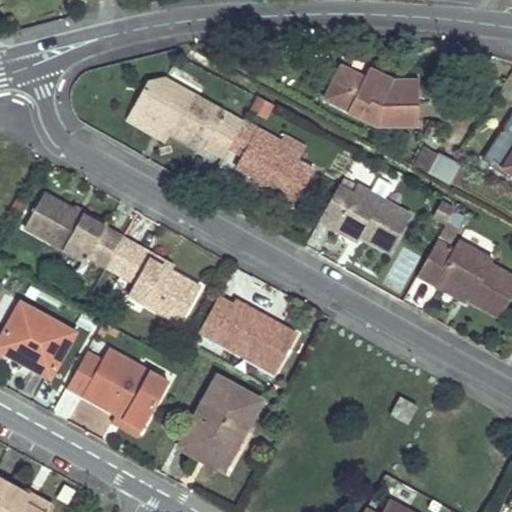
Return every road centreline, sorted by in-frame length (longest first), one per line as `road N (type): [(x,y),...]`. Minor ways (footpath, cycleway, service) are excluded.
road 1 (residential): [(511,390),(73,145),(47,113),(37,74)]
road 2 (residential): [(511,27),(376,13),(281,14),(118,34)]
road 3 (residential): [(0,412),(145,492)]
